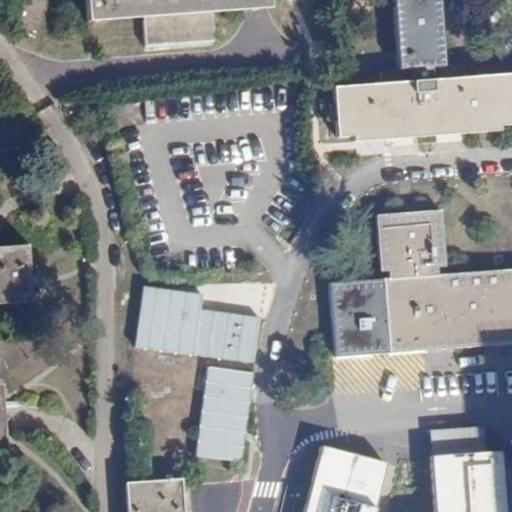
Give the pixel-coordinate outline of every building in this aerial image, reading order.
[(83,0),(84,20),(145,17),(145,48),(217,45),(217,15),(273,12),(273,0),(83,0)] [(348,143),(349,147),(366,147),(365,143),(383,141),(383,145),(463,138),(461,133),(476,132),(476,137),(495,136),(495,130),(510,129),(508,113),(511,112),(511,93),(509,93),(507,78),(494,81),(489,73),(470,73),(471,81),(459,82),(457,70),(440,71),(431,0),(386,0),(393,75),(379,76),(379,90),(329,94),(330,111),(325,111),(326,128),(332,128),(332,144),(348,143)] [(132,206),(145,255),(174,248),(160,198),(132,206)] [(375,284),(324,288),(327,328),(511,313),(511,278),(446,284),(441,215),(370,221),(375,284)] [(183,245),(184,269),(245,267),(244,244),(183,245)] [(26,247),(0,248),(0,305),(31,303),(26,247)] [(202,294),(142,286),(133,348),(255,365),(261,319),(200,311),(202,294)] [(254,376),(208,367),(192,456),(239,463),(254,376)] [(370,511),(383,461),(318,446),(300,511),(504,511),(500,450),(428,456),(432,511),(370,511)] [(184,511),(182,478),(124,481),(126,511),(184,511)] [(220,482),(188,484),(189,507),(221,506),(220,482)]
